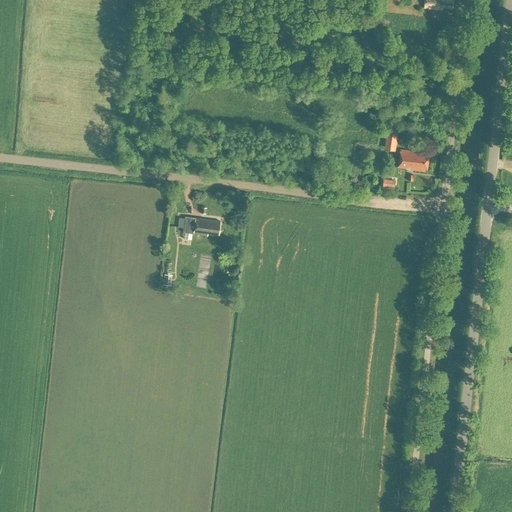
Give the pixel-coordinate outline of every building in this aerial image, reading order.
[(442,7),(452,8),(453,0),(451,0),(424,0),(424,7),(442,10),(442,7)] [(406,118),(410,105),(404,103),(400,116),(406,118)] [(388,130),(385,145),(384,150),(395,151),(398,132),(388,130)] [(426,168),(427,169),(428,156),(417,155),(418,152),(399,150),(397,168),(425,171),(426,168)] [(394,190),(395,180),(383,179),(382,188),(394,190)] [(185,217),(185,219),(179,218),(178,228),(183,228),(183,233),(207,236),(207,233),(218,235),(220,221),(185,217)] [(164,274),(163,285),(171,286),(172,275),(164,274)]
